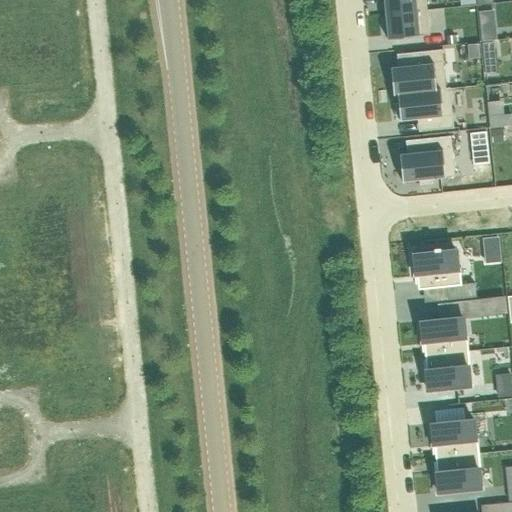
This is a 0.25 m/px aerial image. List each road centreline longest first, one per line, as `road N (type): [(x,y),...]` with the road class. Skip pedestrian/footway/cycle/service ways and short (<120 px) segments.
road 1 (unclassified): [(168,0),(221,511)]
road 2 (residential): [(401,511),(370,211)]
road 3 (residential): [(106,127),(138,424)]
road 4 (residential): [(370,211),(347,0)]
road 5 (residential): [(370,211),(511,196)]
road 6 (residential): [(96,0),(106,127)]
